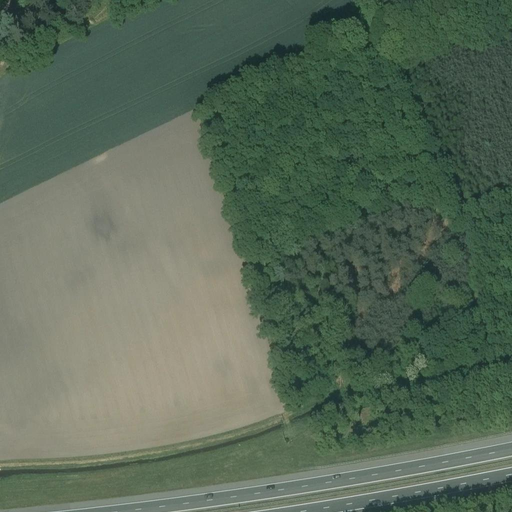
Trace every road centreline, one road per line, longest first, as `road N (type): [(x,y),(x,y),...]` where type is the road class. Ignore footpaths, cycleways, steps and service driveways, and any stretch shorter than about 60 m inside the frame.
road 1 (motorway): [(511,449),(112,511)]
road 2 (motorway): [(302,511),(511,474)]
road 3 (track): [(510,0),(307,59)]
